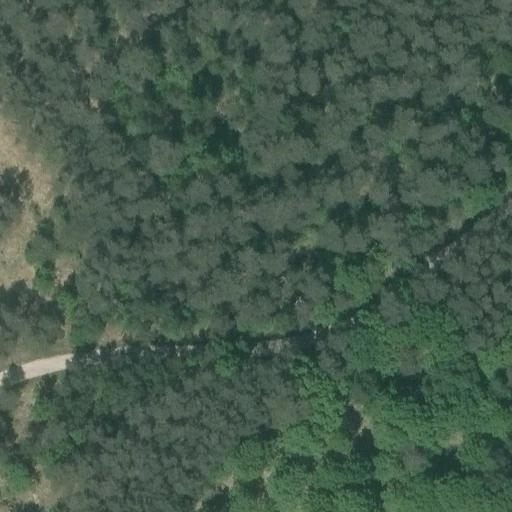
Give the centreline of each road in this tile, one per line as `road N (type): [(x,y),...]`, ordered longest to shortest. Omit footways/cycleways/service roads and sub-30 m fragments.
road 1 (track): [(6,0),(268,362),(121,511)]
road 2 (track): [(511,201),(268,362)]
road 3 (track): [(0,391),(134,359),(268,362)]
